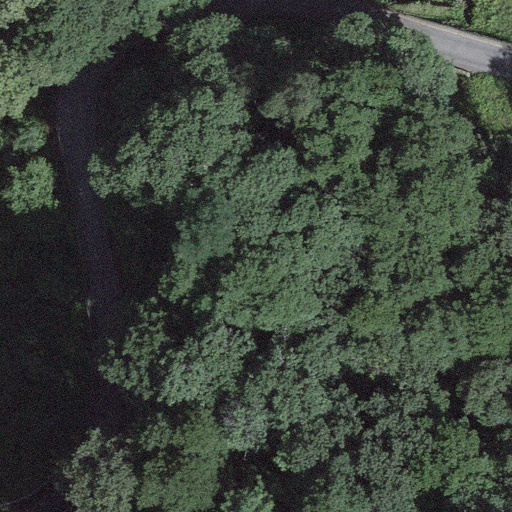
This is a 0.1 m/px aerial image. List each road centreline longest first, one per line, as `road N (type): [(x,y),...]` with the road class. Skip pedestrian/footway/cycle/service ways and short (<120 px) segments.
road 1 (unclassified): [(44,511),(79,477),(110,404),(110,334),(77,138),(79,106),(106,47),(172,11)]
road 2 (unclassified): [(172,11),(261,0),(322,9),(511,65)]
